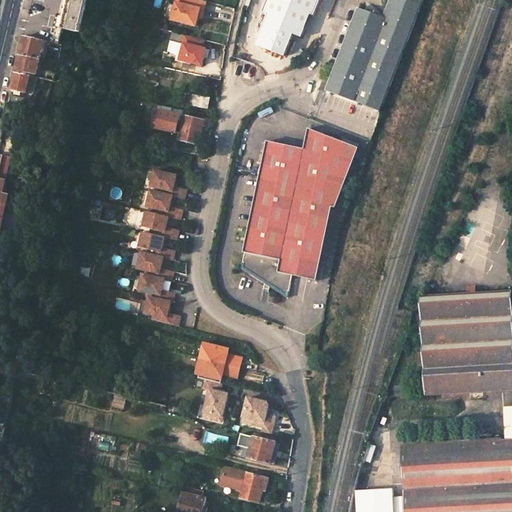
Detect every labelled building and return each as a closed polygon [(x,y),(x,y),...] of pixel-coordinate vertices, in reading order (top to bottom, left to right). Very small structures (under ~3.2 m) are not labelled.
[(89,0),(69,0),(63,29),(82,33),(89,0)] [(206,3),(194,0),(177,0),(172,21),(196,27),(198,19),(200,11),(203,12),(206,3)] [(322,0),(268,0),(263,15),(269,17),(257,48),(286,59),(294,37),(303,40),(311,17),(315,19),(322,0)] [(378,112),(422,0),(388,0),(381,18),(357,9),(326,92),(360,105),(357,114),(365,116),(366,112),(372,114),(373,110),(378,112)] [(22,47),(20,54),(40,59),(45,41),(24,37),(22,47)] [(184,46),(181,62),(203,67),(206,51),(202,50),(204,41),(190,37),(188,46),(184,46)] [(28,71),(37,74),(40,59),(20,54),(18,65),(16,73),(27,76),(28,71)] [(251,78),(256,64),(245,60),(241,71),(244,73),(243,76),(251,78)] [(30,77),(27,76),(16,73),(13,90),(27,94),(27,92),(30,77)] [(37,78),(30,77),(27,92),(34,94),(37,78)] [(23,108),(25,100),(11,97),(9,105),(23,108)] [(17,109),(9,107),(7,115),(16,117),(17,109)] [(177,136),(199,141),(203,122),(186,118),(185,124),(181,124),(180,129),(178,129),(177,136)] [(302,150),(265,142),(242,254),(243,254),(239,270),(263,285),(262,290),(267,291),(268,288),(285,299),(291,278),(316,283),(330,209),(333,209),(357,149),(306,129),(302,150)] [(0,230),(6,203),(9,204),(11,194),(5,193),(7,183),(6,183),(1,157),(0,157),(0,230)] [(178,178),(157,173),(153,189),(160,191),(159,196),(173,199),(186,202),(188,194),(188,192),(175,189),(178,178)] [(173,199),(159,196),(152,194),(148,209),(156,211),(155,216),(169,219),(181,222),(183,215),(184,212),(171,209),(173,199)] [(169,219),(155,216),(147,214),(144,229),(151,231),(150,236),(164,239),(177,243),(179,236),(179,233),(166,229),(169,219)] [(164,239),(150,236),(143,234),(139,250),(147,251),(145,256),(162,260),(172,263),(174,255),(174,253),(161,249),(164,239)] [(162,260),(145,256),(141,255),(137,270),(145,272),(144,277),(163,282),(170,284),(172,276),(173,274),(160,270),(162,260)] [(163,282),(144,277),(142,277),(138,292),(146,294),(144,298),(147,299),(169,305),(171,305),(173,297),(174,295),(160,292),(163,282)] [(427,398),(511,393),(511,342),(509,295),(423,299),(425,355),(419,355),(420,373),(426,372),(427,398)] [(169,305),(147,299),(144,315),(151,317),(150,323),(176,329),(179,320),(179,318),(166,315),(169,305)] [(229,350),(204,345),(202,354),(205,355),(204,361),(239,370),(242,360),(230,357),(229,360),(226,360),(227,356),(229,350)] [(237,380),(239,370),(204,361),(202,368),(199,367),(196,376),(198,376),(221,382),(222,376),(223,373),(226,374),(225,377),(237,380)] [(220,385),(221,382),(198,376),(198,379),(205,381),(220,385)] [(220,385),(205,381),(203,390),(209,392),(203,414),(222,419),(227,396),(220,394),(222,386),(220,385)] [(267,404),(247,399),(242,419),(263,424),(262,429),(262,430),(271,433),(275,418),(273,416),(266,415),(268,407),(267,404)] [(180,411),(173,410),(171,418),(178,419),(180,411)] [(222,419),(203,414),(202,419),(221,424),(222,419)] [(263,424),(242,419),(241,424),(262,429),(263,424)] [(277,442),(255,436),(254,439),(241,436),(238,448),(251,452),(249,461),(271,466),(277,442)] [(267,489),(269,481),(247,476),(241,501),(259,505),(264,488),(267,489)] [(192,490),(192,491),(180,488),(179,494),(183,495),(202,500),(203,493),(192,490)] [(203,511),(206,501),(202,500),(183,495),(179,511),(203,511)]
